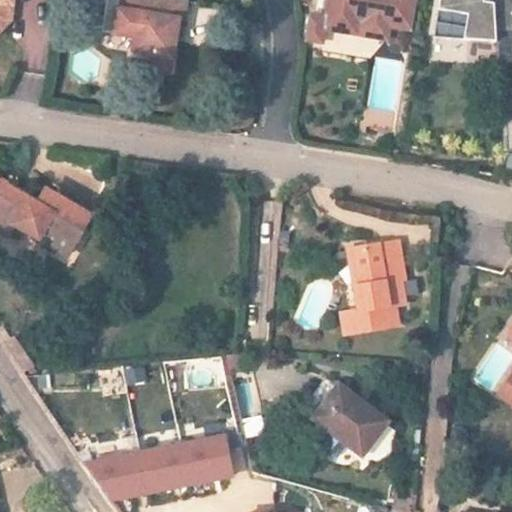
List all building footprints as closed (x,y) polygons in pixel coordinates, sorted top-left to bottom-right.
[(0,0),(0,62),(22,30),(25,0),(0,0)] [(195,30),(199,7),(180,5),(141,0),(130,0),(128,20),(140,22),(137,41),(146,43),(143,65),(164,68),(185,71),(191,30),(195,30)] [(338,0),(335,31),(368,35),(369,23),(391,25),(391,26),(425,30),(428,0),(338,0)] [(511,0),(451,0),(446,39),(509,41),(507,30),(511,29),(511,0)] [(140,22),(128,20),(125,39),(137,41),(140,22)] [(391,26),(391,25),(369,23),(368,35),(390,37),(391,26)] [(185,71),(164,68),(162,83),(184,86),(185,71)] [(0,232),(20,242),(24,232),(80,260),(101,218),(56,195),(47,212),(11,194),(13,190),(0,184),(0,232)] [(385,309),(369,311),(352,313),(355,336),(413,327),(410,307),(420,305),(416,279),(421,278),(416,241),(368,248),(373,285),(381,283),(385,309)] [(360,249),(369,311),(385,309),(381,283),(373,285),(368,248),(360,249)] [(250,360),(238,362),(240,373),(252,370),(250,360)] [(405,423),(355,383),(328,419),(377,459),(405,423)] [(108,501),(232,475),(224,435),(84,465),(108,501)]
